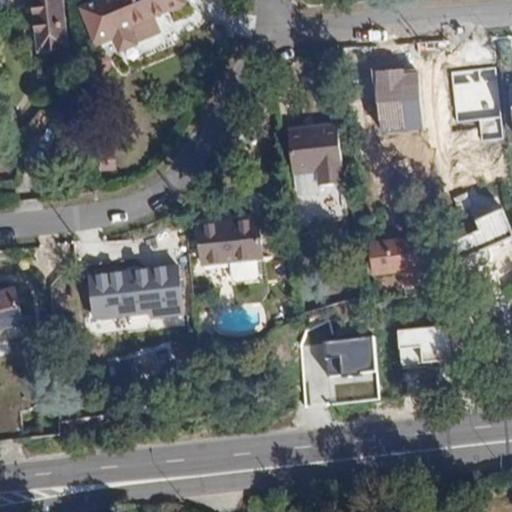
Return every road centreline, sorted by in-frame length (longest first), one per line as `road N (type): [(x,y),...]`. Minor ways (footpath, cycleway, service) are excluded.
road 1 (primary): [(0,492),(511,433)]
road 2 (residential): [(0,226),(116,215),(175,184),(272,33)]
road 3 (residential): [(272,33),(511,16)]
